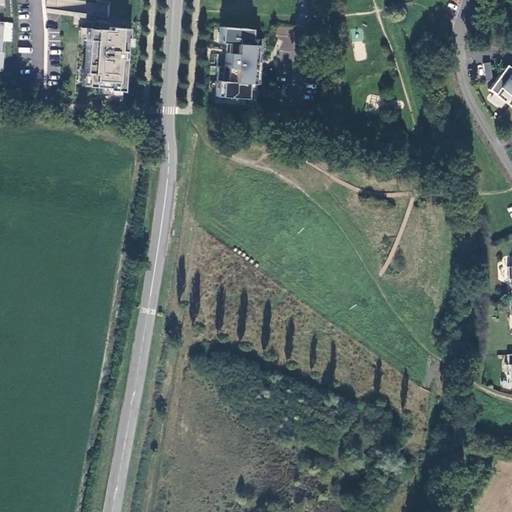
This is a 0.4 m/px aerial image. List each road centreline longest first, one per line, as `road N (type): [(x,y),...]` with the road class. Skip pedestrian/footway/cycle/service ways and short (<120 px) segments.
road 1 (primary): [(111,511),(168,185),(176,0)]
road 2 (track): [(257,166),(335,218),(425,347),(511,399)]
road 3 (residential): [(470,0),(456,46),(459,74),(511,171)]
road 4 (residential): [(304,0),(290,101),(262,99)]
